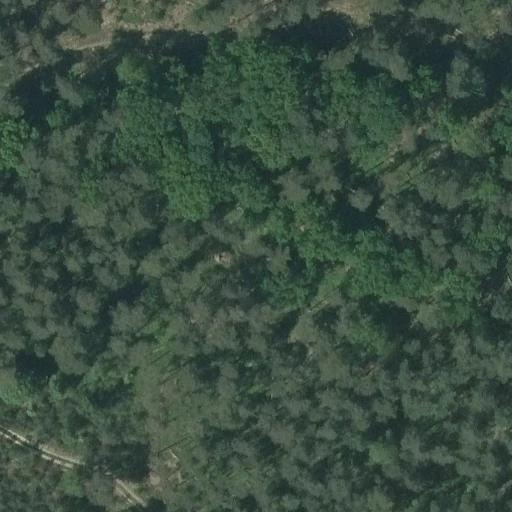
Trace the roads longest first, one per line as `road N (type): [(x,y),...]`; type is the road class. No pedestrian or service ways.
road 1 (track): [(259,0),(252,42),(181,46),(0,78)]
road 2 (track): [(0,437),(115,493),(136,511)]
